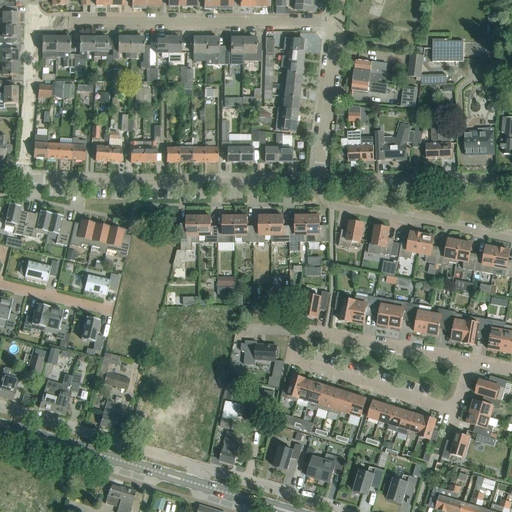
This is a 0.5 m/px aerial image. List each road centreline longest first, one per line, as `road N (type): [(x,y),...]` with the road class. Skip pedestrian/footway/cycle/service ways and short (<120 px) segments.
road 1 (residential): [(33,21),(336,22)]
road 2 (unclassified): [(318,182),(23,178)]
road 3 (residential): [(468,362),(455,400),(442,405),(299,358),(303,337),(324,336)]
road 4 (residential): [(511,238),(330,204),(318,182)]
road 5 (residential): [(200,468),(0,407)]
road 6 (primary): [(194,483),(0,425)]
road 7 (unclassified): [(511,182),(318,182)]
road 8 (residential): [(318,182),(336,22)]
road 9 (residential): [(23,178),(33,21)]
road 10 (residential): [(345,511),(200,468)]
road 11 (residential): [(324,336),(468,362)]
